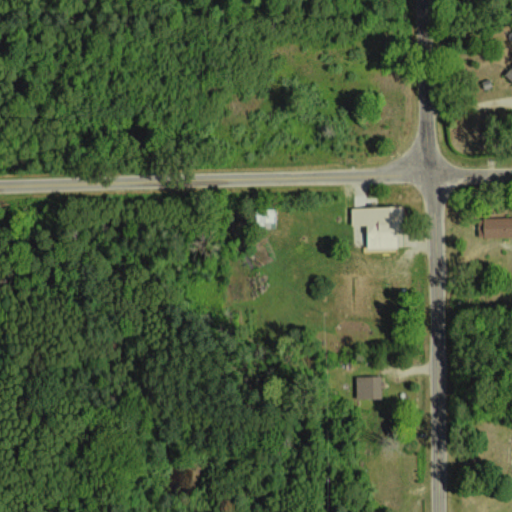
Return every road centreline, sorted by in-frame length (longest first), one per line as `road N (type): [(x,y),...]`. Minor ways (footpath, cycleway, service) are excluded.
road 1 (residential): [(438,511),(436,221),(423,0)]
road 2 (residential): [(0,188),(511,177)]
